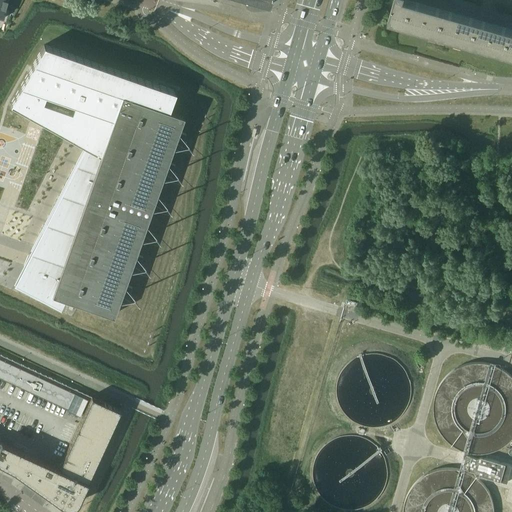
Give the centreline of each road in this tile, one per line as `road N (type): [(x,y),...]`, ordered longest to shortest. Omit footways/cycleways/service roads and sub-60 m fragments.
road 1 (secondary): [(288,74),(189,432),(155,511)]
road 2 (secondary): [(182,511),(312,80)]
road 3 (residential): [(312,80),(414,99),(490,89)]
road 4 (residential): [(490,89),(414,82),(319,57)]
road 5 (residential): [(145,0),(216,47),(288,74)]
road 6 (residential): [(294,50),(146,0)]
